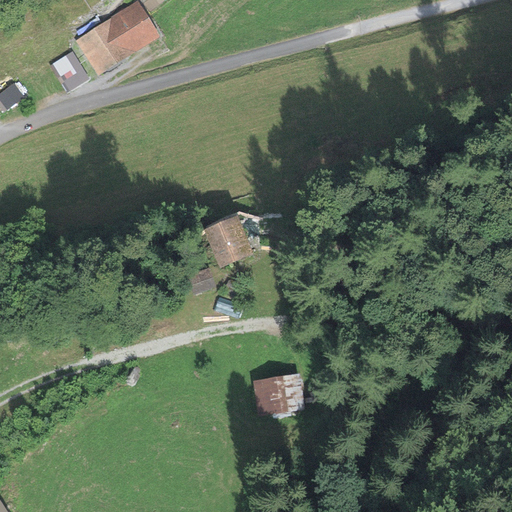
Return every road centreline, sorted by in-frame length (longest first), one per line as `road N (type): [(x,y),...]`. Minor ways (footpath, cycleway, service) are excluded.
road 1 (unclassified): [(0,137),(106,98),(445,4)]
road 2 (trunk): [(511,318),(103,511)]
road 3 (track): [(0,401),(151,343),(277,322)]
road 4 (track): [(5,511),(13,473),(56,435),(152,381),(151,343)]
